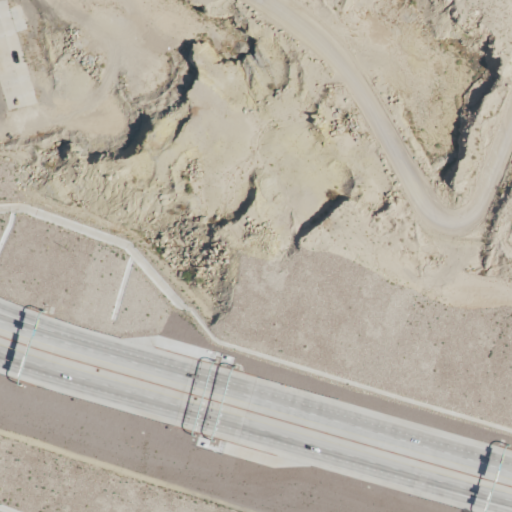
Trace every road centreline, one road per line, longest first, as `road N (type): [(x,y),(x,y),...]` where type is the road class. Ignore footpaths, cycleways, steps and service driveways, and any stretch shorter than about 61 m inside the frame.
road 1 (motorway): [(511,472),(66,335)]
road 2 (motorway): [(247,427),(511,502)]
road 3 (motorway): [(247,427),(507,511)]
road 4 (motorway): [(0,344),(247,427)]
